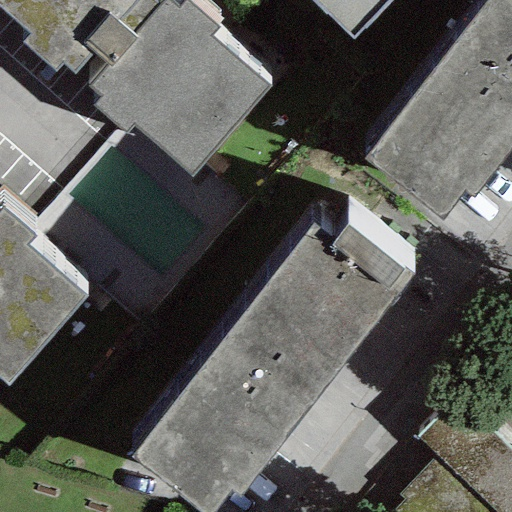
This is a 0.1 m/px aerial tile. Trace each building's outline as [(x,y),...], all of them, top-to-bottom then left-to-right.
[(0,0),(0,10),(26,35),(21,43),(55,72),(61,65),(73,74),(92,54),(105,67),(86,85),(99,97),(91,104),(126,135),(133,126),(190,179),(269,86),(207,35),(218,26),(188,0),(184,0),(179,8),(168,0),(162,0),(159,5),(152,0),(0,0)] [(311,0),(352,39),(390,0),(311,0)] [(511,0),(485,0),(362,160),(441,221),(462,193),(469,199),(511,144),(511,0)] [(0,380),(6,386),(85,297),(27,246),(34,238),(2,209),(0,210),(0,380)] [(130,458),(199,511),(212,511),(230,490),(239,498),(413,277),(346,225),(334,240),(313,224),(130,458)] [(511,497),(511,373),(494,357),(432,425),(511,497)]
